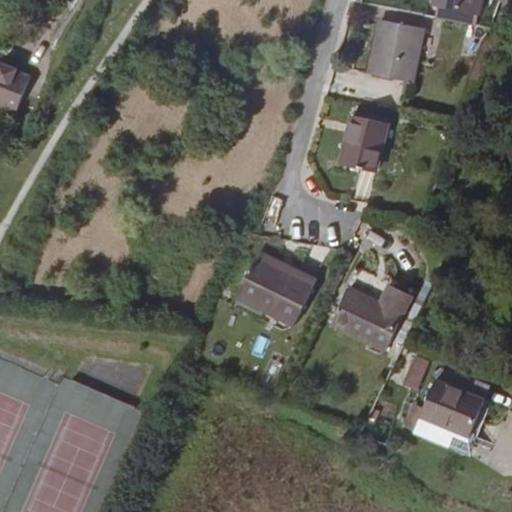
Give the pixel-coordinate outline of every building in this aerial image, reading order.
[(434,0),(433,7),(474,14),(476,0),(434,0)] [(380,24),(367,76),(410,85),(423,33),(380,24)] [(0,64),(0,105),(19,113),(32,78),(18,72),(18,70),(4,64),(2,66),(0,64)] [(344,165),(378,173),(389,126),(355,118),(344,165)] [(258,262),(311,289),(313,283),(260,257),(258,262)] [(356,262),(338,297),(392,324),(420,271),(396,259),(386,277),(356,262)] [(292,329),(311,289),(258,262),(237,302),(292,329)] [(420,393),(432,362),(413,356),(402,387),(420,393)] [(430,382),(417,414),(465,433),(479,402),(430,382)]
